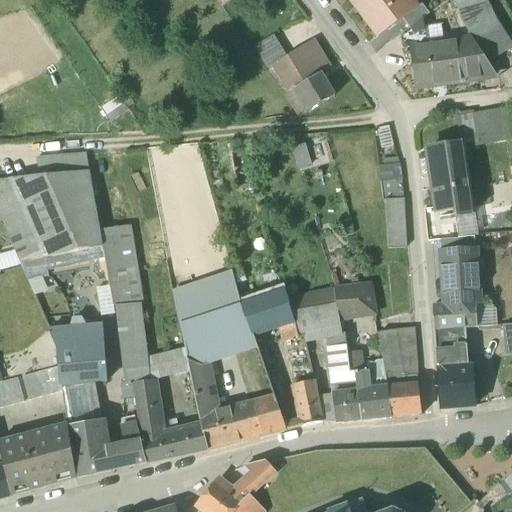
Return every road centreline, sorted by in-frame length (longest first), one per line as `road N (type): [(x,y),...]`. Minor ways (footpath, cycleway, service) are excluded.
road 1 (residential): [(431,432),(405,141),(398,119),(313,0)]
road 2 (residential): [(23,511),(273,447),(431,432)]
